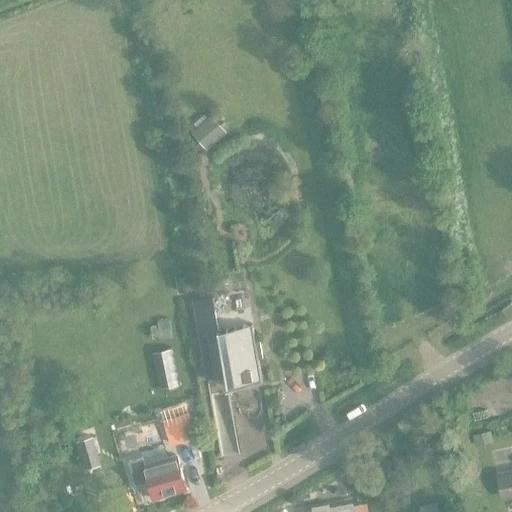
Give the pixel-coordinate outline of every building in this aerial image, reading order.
[(212,115),(193,131),(206,146),(225,130),(212,115)] [(262,380),(258,358),(262,357),(259,341),(255,342),(252,323),(251,324),(253,338),(221,343),(213,295),(193,298),(207,377),(208,378),(225,374),(227,385),(226,385),(226,386),(228,386),(262,380)] [(173,336),(171,318),(157,320),(160,338),(173,336)] [(164,418),(171,442),(194,436),(188,412),(164,418)] [(488,431),(472,435),(474,445),(491,442),(488,431)] [(91,436),(77,440),(85,468),(99,464),(91,436)] [(131,460),(137,481),(147,478),(153,498),(184,488),(175,456),(143,465),(141,457),(131,460)] [(511,471),(498,475),(502,497),(511,494),(511,471)] [(302,511),(352,511),(351,503),(329,507),(328,503),(311,506),(312,510),(302,511)]
